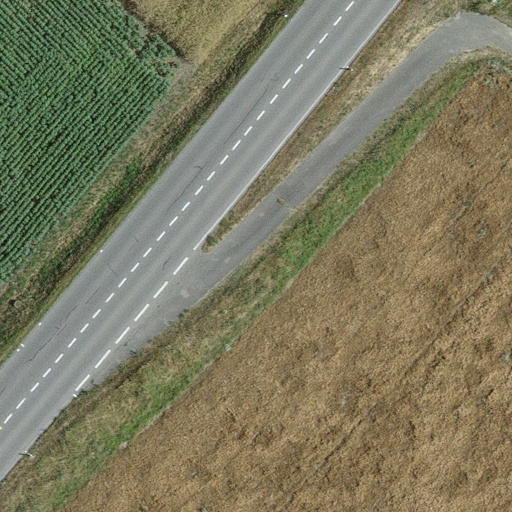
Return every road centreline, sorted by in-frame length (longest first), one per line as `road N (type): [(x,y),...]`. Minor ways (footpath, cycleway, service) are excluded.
road 1 (secondary): [(0,416),(353,0)]
road 2 (track): [(511,42),(470,33),(437,48),(215,270),(178,297),(144,308),(101,297)]
